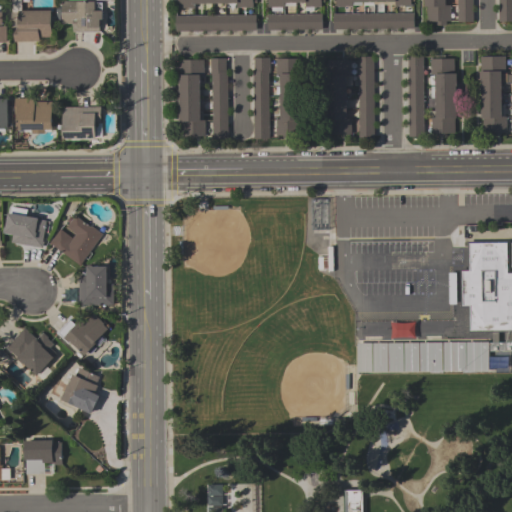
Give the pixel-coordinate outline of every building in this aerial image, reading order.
[(253,0),(253,8),(237,8),(237,3),(194,3),(194,8),(179,8),(178,0),(253,0)] [(267,0),(267,8),(284,7),(284,3),(304,2),(305,7),(320,7),(320,0),(267,0)] [(446,0),(446,5),(450,5),(450,21),(446,21),(446,25),(427,25),(427,6),(425,6),(425,0),(446,0)] [(472,0),(473,22),(458,22),(457,0),(472,0)] [(511,21),(499,22),(498,0),(511,0),(511,21)] [(73,32),(72,24),(62,24),(61,2),(77,2),(77,1),(95,1),(95,3),(102,3),(102,10),(102,19),(100,19),(100,27),(99,27),(99,32),(73,32)] [(14,42),(14,28),(19,28),(18,11),(52,10),(52,37),(39,38),(39,42),(14,42)] [(414,29),(333,29),(333,14),(413,13),(414,29)] [(268,15),(322,14),(322,30),(268,30),(268,15)] [(256,30),(176,31),(176,16),(256,15),(256,30)] [(480,57),(505,56),(505,74),(506,74),(506,83),(501,83),(502,117),(506,117),(506,133),(482,133),(482,120),(480,120),(479,71),(480,71),(480,57)] [(254,138),(253,71),(254,71),(254,58),(269,57),(269,73),(268,73),(269,138),(254,138)] [(359,135),(358,57),(373,57),(374,135),(359,135)] [(423,57),(424,137),(408,137),(407,57),(423,57)] [(227,136),(212,136),(211,73),(210,73),(210,58),(226,58),(226,71),(227,71),(227,136)] [(275,58),(300,58),(301,120),(299,120),(300,135),(276,135),(276,119),(280,119),(280,75),(276,75),(275,58)] [(203,59),(204,75),(200,75),(200,120),(205,120),(205,136),(199,136),(199,138),(192,138),(192,136),(179,136),(178,97),(179,97),(179,59),(203,59)] [(453,59),(453,73),(456,73),(456,118),(454,118),(454,137),(430,137),(430,118),(435,118),(435,75),(430,75),(430,59),(453,59)] [(327,134),(326,60),(351,60),(351,76),(352,76),(352,86),(346,86),(347,119),(351,119),(351,134),(327,134)] [(9,128),(8,128),(8,132),(0,132),(0,98),(8,98),(9,128)] [(15,99),(35,98),(35,102),(52,102),(52,129),(44,129),(44,133),(32,133),(32,129),(18,130),(17,115),(15,115),(15,99)] [(101,107),(101,124),(96,124),(96,138),(63,138),(63,107),(101,107)] [(46,221),(43,242),(44,242),(43,248),(11,243),(12,235),(4,234),(5,233),(4,233),(5,227),(6,227),(8,213),(10,213),(11,207),(27,210),(26,216),(39,218),(38,219),(46,221)] [(103,235),(84,260),(84,261),(80,266),(49,243),(52,239),(53,239),(60,230),(72,239),(76,234),(66,227),(69,224),(66,222),(70,216),(73,219),(75,216),(91,227),(91,226),(103,235)] [(511,332),(468,333),(468,308),(460,308),(460,269),(468,269),(467,241),(509,241),(510,272),(511,272),(511,332)] [(79,306),(78,275),(87,275),(87,265),(93,265),(93,266),(107,266),(107,284),(113,284),(114,305),(79,306)] [(81,320),(85,323),(93,314),(104,324),(103,325),(108,329),(95,342),(96,343),(85,356),(70,342),(68,344),(57,333),(70,320),(76,325),(81,320)] [(414,338),(414,323),(391,323),(391,338),(414,338)] [(53,344),(50,348),(56,354),(54,356),(55,357),(37,376),(24,364),(23,364),(17,358),(11,352),(10,353),(5,348),(24,328),(37,339),(43,333),(48,338),(48,339),(53,344)] [(357,373),(357,343),(488,342),(488,372),(357,373)] [(61,400),(73,374),(75,375),(78,367),(99,377),(95,385),(96,386),(93,393),(99,396),(90,413),(61,400)] [(26,474),(26,460),(25,460),(25,441),(53,440),(53,443),(61,443),(62,466),(54,466),(54,464),(51,464),(51,463),(44,463),(44,474),(26,474)] [(0,481),(0,466),(2,466),(2,469),(9,469),(10,480),(1,480),(1,481),(0,481)] [(222,511),(221,484),(205,485),(205,511),(222,511)] [(342,511),(342,487),(364,487),(364,511),(342,511)]
